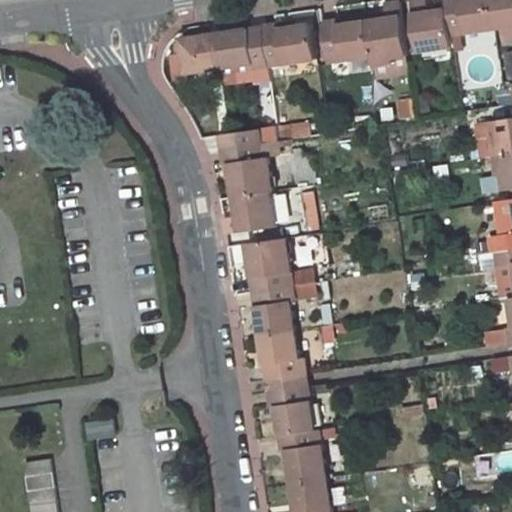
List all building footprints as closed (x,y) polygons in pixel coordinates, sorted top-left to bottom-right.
[(465,35),(462,11),(442,14),(439,0),(430,0),(424,1),(431,52),(466,48),(465,35)] [(500,0),(460,0),(462,11),(465,35),(505,30),(500,0)] [(511,28),(511,0),(500,0),(505,30),(509,29),(511,28)] [(381,24),(386,58),(387,65),(409,62),(407,56),(422,54),(415,2),(400,4),(402,21),(381,24)] [(381,24),(351,28),(350,22),(335,24),(341,65),(386,58),(381,24)] [(284,68),(332,61),(326,25),(295,30),(295,25),(279,27),(284,68)] [(235,69),(269,64),(270,70),(284,68),(279,27),(229,34),(235,69)] [(207,73),(235,69),(229,34),(202,38),(207,73)] [(194,40),(199,74),(207,73),(202,38),(194,40)] [(409,62),(387,65),(385,75),(423,70),(422,54),(407,56),(409,62)] [(503,138),(508,179),(511,177),(511,123),(506,124),(508,137),(503,138)] [(265,131),(226,136),(228,152),(267,147),(265,131)] [(275,161),(289,160),(286,144),(267,147),(269,162),(275,161)] [(280,194),(275,161),(269,162),(267,147),(228,152),(230,168),(235,167),(240,199),(277,194),(280,194)] [(230,235),(282,227),(277,194),(240,199),(242,216),(228,218),(230,235)] [(305,199),(310,238),(323,236),(317,197),(305,199)] [(499,239),(501,255),(511,253),(511,236),(510,237),(499,239)] [(255,246),(261,291),(301,286),(300,273),(295,241),(255,246)] [(320,269),(300,273),(301,286),(303,301),(325,298),(320,269)] [(261,291),(267,336),(301,331),(296,302),(303,301),(301,286),(261,291)] [(267,336),(272,379),(314,374),(312,360),(305,361),(301,331),(267,336)] [(511,336),(492,340),(495,350),(511,347),(511,336)] [(498,370),(511,368),(511,358),(497,361),(498,370)] [(274,392),(315,386),(314,374),(272,379),(274,392)] [(321,432),(315,386),(274,392),(277,410),(282,409),(285,437),(321,432)] [(91,437),(115,433),(113,418),(88,421),(91,437)] [(292,452),(296,482),(332,477),(325,431),(321,432),(285,437),(287,452),(292,452)] [(58,511),(51,460),(25,464),(31,511),(58,511)] [(296,482),(300,511),(336,511),(332,477),(296,482)]
